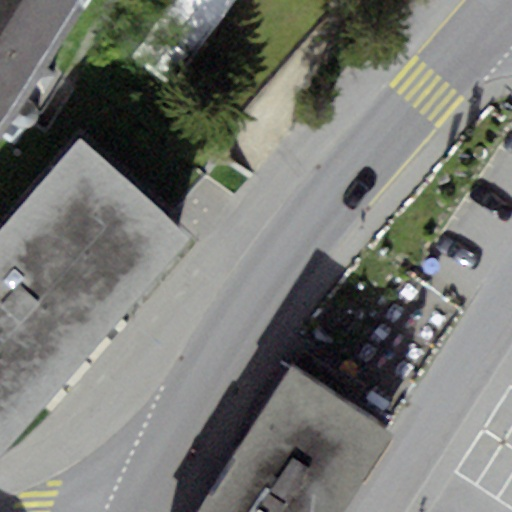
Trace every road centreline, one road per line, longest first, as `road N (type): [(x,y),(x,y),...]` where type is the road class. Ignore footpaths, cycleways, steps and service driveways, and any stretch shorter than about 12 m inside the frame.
road 1 (secondary): [(144,511),(230,348),(285,268),(511,7)]
road 2 (residential): [(381,511),(511,308)]
